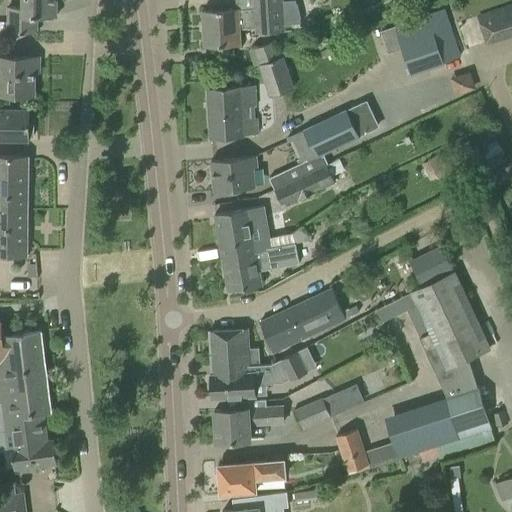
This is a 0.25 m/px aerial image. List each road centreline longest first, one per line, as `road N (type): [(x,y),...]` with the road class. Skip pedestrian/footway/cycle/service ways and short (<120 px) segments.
road 1 (residential): [(91,511),(70,306),(79,148),(151,147)]
road 2 (tertiary): [(177,511),(151,147)]
road 3 (tertiary): [(151,147),(135,0)]
